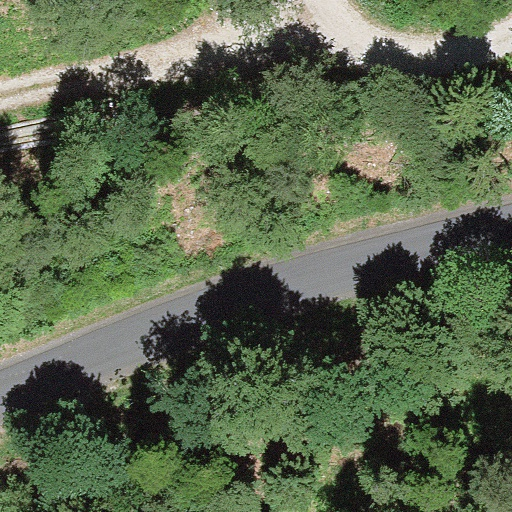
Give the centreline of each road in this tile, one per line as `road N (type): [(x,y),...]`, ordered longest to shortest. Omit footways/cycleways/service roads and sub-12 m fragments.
road 1 (tertiary): [(0,399),(178,327),(511,228)]
road 2 (track): [(344,52),(224,48),(0,94)]
road 3 (track): [(334,0),(344,52),(400,58),(464,51),(511,35)]
